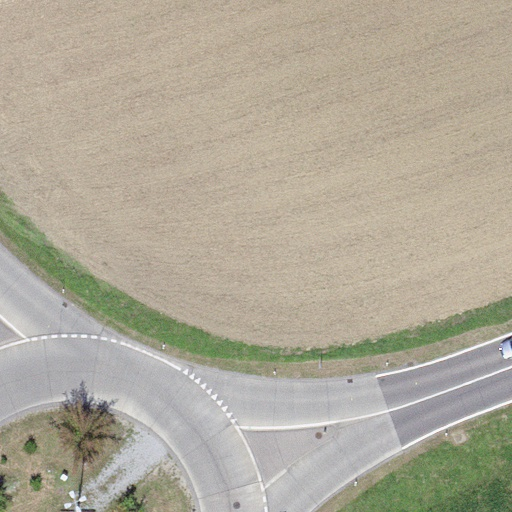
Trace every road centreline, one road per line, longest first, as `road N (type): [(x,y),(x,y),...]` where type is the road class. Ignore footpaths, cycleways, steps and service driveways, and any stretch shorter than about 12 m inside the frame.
road 1 (tertiary): [(231,478),(511,370)]
road 2 (primary): [(231,478),(195,418),(137,378),(68,365),(0,382)]
